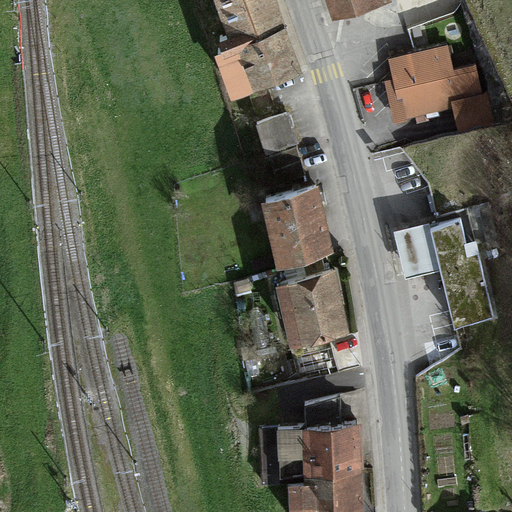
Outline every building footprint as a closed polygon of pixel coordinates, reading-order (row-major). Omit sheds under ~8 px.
[(301,71),(274,0),(220,0),(232,34),(220,38),(240,93),(301,71)] [(331,0),(336,13),(375,0),(331,0)] [(444,49),(387,60),(398,115),(455,104),(444,49)] [(297,115),(259,125),(266,151),(303,142),(297,115)] [(322,188),(268,200),(282,265),(336,253),(322,188)] [(464,220),(435,228),(445,267),(458,319),(487,312),(464,220)] [(410,276),(445,267),(435,228),(433,222),(398,231),(410,276)] [(332,271),(283,284),(298,345),(348,332),(332,271)] [(361,511),(360,428),(310,429),(312,487),(297,487),(297,511),(361,511)] [(297,431),(281,432),(282,473),(298,472),(297,431)]
